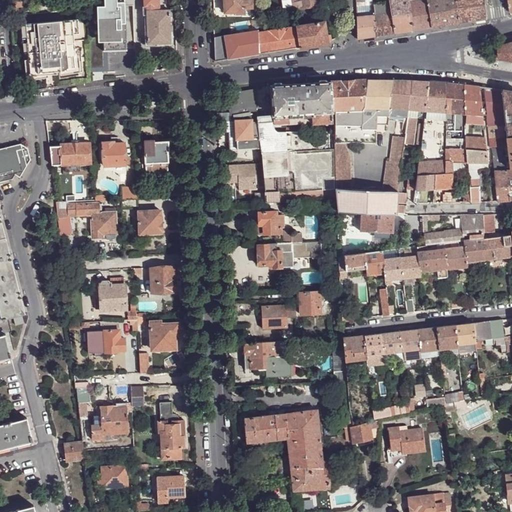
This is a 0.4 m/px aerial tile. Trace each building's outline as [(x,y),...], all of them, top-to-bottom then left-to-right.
[(88,7),(90,70),(107,69),(107,52),(107,42),(126,42),(124,2),(117,2),(116,0),(103,0),(104,6),(88,7)] [(147,7),(147,11),(160,11),(159,4),(159,0),(143,0),(144,7),(147,7)] [(223,0),(224,1),(222,1),(220,4),(220,8),(222,10),(224,10),(225,12),(235,12),(241,12),(242,16),(242,17),(250,16),(250,8),(252,7),(251,0),(223,0)] [(394,33),(413,30),(408,3),(407,0),(388,0),(389,3),(394,33)] [(413,30),(431,27),(426,0),(425,0),(408,3),(413,30)] [(426,0),(431,27),(458,23),(454,0),(426,0)] [(486,18),(483,0),(454,0),(458,23),(486,18)] [(357,39),(376,36),(374,15),(372,5),(364,5),(364,1),(356,1),(357,39)] [(376,36),(394,33),(389,3),(375,4),(372,5),(374,15),(376,36)] [(160,11),(147,11),(147,44),(171,43),(169,10),(160,11)] [(77,20),(21,25),(23,46),(28,46),(28,53),(29,59),(25,60),(26,74),(48,72),(60,71),(83,69),(81,55),(75,55),(75,48),(73,35),(79,34),(77,20)] [(327,42),(328,41),(327,35),(326,35),(324,23),(296,27),(299,48),(327,44),(327,42)] [(296,27),(259,33),(259,54),(299,48),(296,27)] [(259,54),(259,33),(259,30),(214,37),(215,61),(259,54)] [(126,42),(107,42),(107,52),(126,51),(126,42)] [(501,59),(511,61),(511,42),(499,46),(501,59)] [(48,72),(26,74),(27,81),(48,77),(48,72)] [(331,111),(333,111),(362,111),(363,107),(366,80),(330,82),(331,111)] [(366,80),(363,107),(390,107),(394,80),(366,80)] [(390,107),(407,109),(411,81),(394,80),(390,107)] [(417,110),(424,110),(428,82),(411,81),(407,109),(417,110)] [(332,122),(331,111),(330,82),(269,85),(272,112),(272,115),(311,113),(312,123),(332,122)] [(424,110),(446,112),(446,84),(428,82),(424,110)] [(446,112),(465,114),(463,85),(446,84),(446,112)] [(465,114),(482,116),(479,87),(463,85),(465,114)] [(507,138),(501,90),(484,87),(487,116),(490,148),(503,147),(502,138),(507,138)] [(228,94),(229,100),(253,96),(252,90),(228,94)] [(511,91),(501,90),(507,138),(511,137),(511,91)] [(231,151),(260,149),(260,148),(257,123),(256,117),(253,96),(229,100),(231,115),(228,116),(229,127),(231,151)] [(363,107),(362,111),(359,143),(371,142),(373,125),(387,125),(388,120),(389,114),(390,107),(363,107)] [(389,114),(406,116),(407,109),(390,107),(389,114)] [(404,137),(403,143),(413,144),(417,110),(407,109),(406,116),(406,122),(404,137)] [(423,122),(445,125),(446,112),(424,110),(423,122)] [(333,131),(333,144),(344,143),(359,143),(362,111),(333,111),(333,131)] [(465,137),(465,114),(446,112),(445,125),(444,148),(466,149),(465,137)] [(272,122),(272,125),(312,123),(311,113),(272,115),(272,122)] [(329,149),(328,131),(280,132),(277,132),(274,130),(273,127),(272,125),(272,122),(257,123),(260,148),(327,149),(329,149)] [(444,152),(444,148),(445,125),(423,122),(423,125),(419,151),(419,152),(444,152)] [(217,123),(218,136),(225,136),(225,128),(224,123),(217,123)] [(125,164),(124,142),(118,143),(117,136),(110,137),(111,142),(102,142),(104,165),(125,164)] [(389,161),(401,163),(403,143),(404,137),(393,136),(389,161)] [(465,137),(466,149),(487,150),(485,138),(465,137)] [(170,138),(153,139),(153,141),(168,141),(168,147),(170,147),(170,138)] [(153,141),(153,139),(144,139),(145,171),(168,170),(167,151),(168,151),(168,147),(168,141),(153,141)] [(60,146),(62,164),(90,163),(89,143),(60,145),(60,146)] [(334,161),(335,189),(350,189),(349,153),(344,143),(333,144),(334,161)] [(0,148),(0,182),(13,179),(16,175),(20,177),(31,159),(27,148),(21,144),(0,148)] [(49,146),(52,165),(62,164),(60,146),(49,146)] [(265,202),(331,199),(330,189),(329,189),(327,149),(260,148),(260,149),(264,192),(265,202)] [(461,163),(467,163),(466,149),(444,148),(444,152),(444,160),(444,162),(451,162),(461,163)] [(466,149),(467,163),(488,163),(487,150),(466,149)] [(492,150),(495,170),(511,169),(509,155),(501,156),(501,149),(492,150)] [(444,160),(444,152),(419,152),(418,163),(444,160)] [(444,162),(444,160),(418,163),(416,175),(436,174),(444,173),(444,162)] [(382,191),(397,192),(399,180),(401,163),(389,161),(386,161),(382,191)] [(461,170),(461,163),(451,162),(451,168),(453,169),(453,170),(461,170)] [(229,172),(220,172),(221,188),(230,187),(230,182),(238,182),(238,189),(256,188),(255,163),(228,165),(229,172)] [(467,163),(468,176),(478,176),(477,169),(488,168),(488,163),(467,163)] [(511,169),(495,170),(497,187),(511,185),(511,169)] [(451,173),(444,173),(436,174),(434,188),(451,187),(451,173)] [(434,188),(436,174),(416,175),(416,180),(415,189),(419,189),(434,188)] [(468,176),(469,187),(479,186),(478,176),(468,176)] [(406,188),(415,189),(416,180),(407,179),(406,188)] [(163,185),(164,197),(182,196),(181,185),(163,185)] [(511,185),(497,187),(495,187),(496,202),(511,200),(511,185)] [(121,187),(122,198),(136,198),(137,198),(137,186),(121,187)] [(470,202),(480,202),(479,186),(469,187),(469,189),(470,202)] [(396,214),(397,192),(382,191),(350,189),(335,189),(336,198),(337,211),(360,213),(393,214),(396,215),(396,214)] [(255,202),(265,202),(264,192),(254,193),(255,202)] [(122,198),(121,199),(121,206),(121,208),(137,207),(136,198),(122,198)] [(56,202),(57,217),(66,217),(69,217),(69,215),(68,207),(67,201),(56,202)] [(77,201),(74,201),(74,206),(68,207),(69,215),(77,215),(76,204),(77,204),(77,201)] [(77,215),(91,214),(91,213),(98,213),(98,210),(98,203),(77,204),(76,204),(77,215)] [(160,210),(138,211),(139,233),(162,232),(160,210)] [(91,213),(91,214),(92,237),(102,237),(102,234),(105,234),(115,234),(116,233),(115,212),(101,213),(98,213),(91,213)] [(255,234),(280,233),(280,227),(284,226),(283,216),(276,216),(276,212),(259,213),(259,224),(255,225),(255,234)] [(392,233),(393,214),(360,213),(360,231),(376,232),(388,232),(392,233)] [(14,316),(22,314),(25,313),(0,214),(0,312),(2,319),(8,318),(14,316)] [(468,235),(482,233),(482,232),(482,214),(460,214),(461,229),(462,235),(468,235)] [(482,214),(482,232),(494,232),(494,214),(482,214)] [(436,215),(421,215),(421,217),(424,234),(429,234),(427,222),(437,222),(436,215)] [(57,217),(59,230),(67,230),(66,217),(57,217)] [(443,243),(463,241),(462,235),(461,229),(444,231),(444,232),(429,234),(424,234),(425,245),(443,243)] [(284,244),(291,243),(291,234),(291,231),(283,231),(284,244)] [(466,262),(484,260),(482,238),(482,233),(468,235),(469,240),(463,241),(464,246),(466,262)] [(291,243),(302,243),(301,234),(291,234),(291,243)] [(482,238),(484,260),(496,259),(510,257),(511,257),(509,236),(508,236),(482,238)] [(321,258),(320,242),(302,243),(291,243),(284,244),(281,244),(281,253),(281,261),(296,261),(295,252),(311,252),(312,258),(321,258)] [(437,270),(446,269),(444,249),(443,243),(425,245),(426,251),(416,252),(417,255),(419,272),(437,270)] [(281,253),(281,244),(258,245),(258,255),(258,257),(256,257),(257,264),(258,264),(258,266),(273,265),(273,268),(282,268),(281,261),(281,253)] [(416,246),(403,248),(404,257),(417,255),(416,252),(416,246)] [(458,267),(466,266),(466,262),(464,246),(444,249),(446,269),(458,267)] [(402,278),(419,277),(419,272),(417,255),(404,257),(403,248),(399,248),(400,258),(402,278)] [(382,271),(384,271),(383,260),(382,250),(364,252),(366,269),(366,273),(374,273),(376,274),(381,274),(382,272),(382,271)] [(345,271),(366,269),(364,252),(344,255),(345,271)] [(385,281),(402,278),(400,258),(383,260),(384,271),(385,281)] [(174,266),(150,267),(151,293),(181,291),(180,275),(175,276),(175,271),(180,270),(180,268),(175,268),(174,266)] [(438,278),(447,276),(446,269),(437,270),(438,278)] [(111,285),(111,282),(99,282),(100,310),(126,309),(125,284),(123,284),(123,278),(115,278),(115,282),(115,285),(111,285)] [(471,305),(478,305),(476,291),(469,291),(471,305)] [(320,313),(320,292),(299,293),(300,315),(320,313)] [(443,309),(450,308),(449,299),(449,295),(441,296),(443,309)] [(406,313),(414,312),(412,299),(405,300),(406,313)] [(294,304),(286,305),(287,317),(294,317),(294,304)] [(287,317),(286,305),(261,306),(262,329),(287,328),(287,317)] [(126,312),(126,320),(137,320),(137,316),(136,311),(126,312)] [(341,321),(348,320),(348,312),(340,313),(341,321)] [(24,322),(22,314),(14,316),(16,324),(24,322)] [(499,320),(473,323),(475,340),(495,338),(503,337),(503,332),(502,319),(499,320)] [(126,320),(127,324),(132,324),(132,331),(137,330),(137,323),(137,320),(126,320)] [(105,356),(105,352),(117,351),(117,350),(124,350),(124,338),(119,338),(118,321),(100,321),(100,330),(86,331),(87,352),(94,352),(94,356),(105,356)] [(160,324),(160,322),(160,321),(150,321),(151,349),(175,348),(174,335),(178,334),(177,324),(165,324),(160,324)] [(473,323),(454,325),(456,345),(475,343),(475,340),(473,323)] [(454,325),(436,327),(438,350),(457,348),(456,345),(454,325)] [(436,327),(417,329),(420,349),(420,352),(438,350),(436,327)] [(417,329),(399,331),(401,352),(420,349),(417,329)] [(399,331),(380,334),(383,354),(401,352),(399,331)] [(0,360),(11,357),(10,352),(5,334),(0,335),(0,360)] [(380,334),(363,336),(366,355),(383,354),(380,334)] [(363,336),(342,338),(342,339),(343,349),(345,361),(366,358),(366,355),(363,336)] [(506,352),(504,337),(503,337),(495,338),(495,342),(496,347),(501,347),(501,352),(506,352)] [(282,356),(281,341),(244,343),(243,344),(245,369),(258,369),(259,370),(266,370),(266,377),(292,376),(290,355),(282,356)] [(475,343),(456,345),(457,348),(457,354),(476,351),(476,349),(476,345),(475,343)] [(345,361),(343,349),(331,350),(333,371),(345,371),(345,361)] [(420,349),(401,352),(402,359),(421,357),(420,352),(420,349)] [(438,350),(420,352),(421,357),(421,360),(439,357),(438,350)] [(401,352),(383,354),(384,362),(396,360),(397,368),(403,367),(402,359),(401,352)] [(139,353),(140,373),(148,373),(147,353),(139,353)] [(383,354),(366,355),(366,358),(367,365),(384,363),(384,362),(383,354)] [(346,381),(345,371),(333,371),(334,382),(346,381)] [(143,388),(130,388),(131,405),(144,404),(143,388)] [(511,396),(511,392),(497,395),(499,412),(503,412),(501,398),(511,396)] [(76,394),(77,402),(88,401),(88,400),(89,400),(88,393),(87,393),(76,394)] [(439,397),(426,399),(428,409),(441,406),(439,397)] [(127,433),(126,401),(115,402),(115,403),(112,403),(112,405),(109,406),(109,404),(103,404),(103,406),(100,406),(101,415),(93,415),(93,425),(91,426),(92,440),(102,439),(102,434),(127,433)] [(454,402),(445,405),(442,405),(443,412),(455,411),(454,408),(454,402)] [(162,448),(180,447),(183,447),(183,437),(184,437),(183,419),(172,420),(171,406),(159,406),(162,448)] [(373,413),(374,420),(377,420),(391,416),(390,409),(373,413)] [(265,415),(259,416),(244,418),(244,426),(246,442),(288,438),(293,491),(330,488),(332,468),(330,457),(326,458),(326,468),(323,468),(317,410),(265,415)] [(343,428),(351,427),(350,417),(343,418),(343,428)] [(0,424),(0,449),(32,441),(26,418),(0,424)] [(374,420),(369,422),(351,427),(352,442),(376,437),(377,420),(374,420)] [(390,449),(403,448),(404,453),(405,453),(424,451),(421,429),(406,430),(405,425),(387,426),(390,449)] [(84,450),(83,441),(64,443),(66,461),(84,459),(84,450)] [(181,458),(180,447),(162,448),(162,458),(181,458)] [(125,465),(117,465),(100,466),(101,476),(101,485),(101,486),(126,485),(126,483),(126,473),(125,465)] [(466,475),(473,474),(472,466),(460,467),(460,476),(466,475)] [(183,474),(156,476),(157,502),(167,501),(167,496),(184,495),(183,474)] [(444,511),(444,503),(443,493),(408,496),(409,511),(444,511)]
